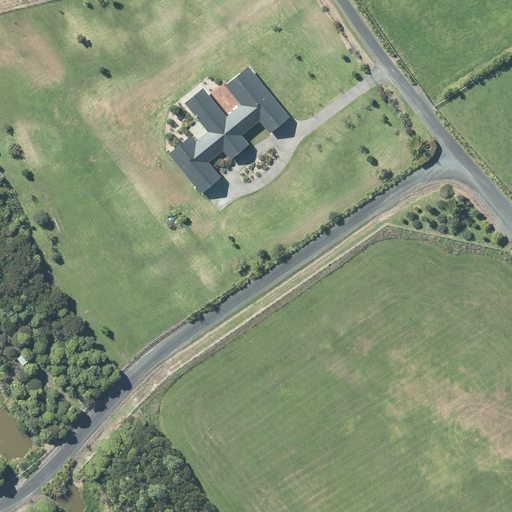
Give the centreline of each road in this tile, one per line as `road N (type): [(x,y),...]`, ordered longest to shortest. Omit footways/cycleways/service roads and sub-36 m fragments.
road 1 (residential): [(454,152),(147,356),(0,506)]
road 2 (residential): [(454,152),(341,0)]
